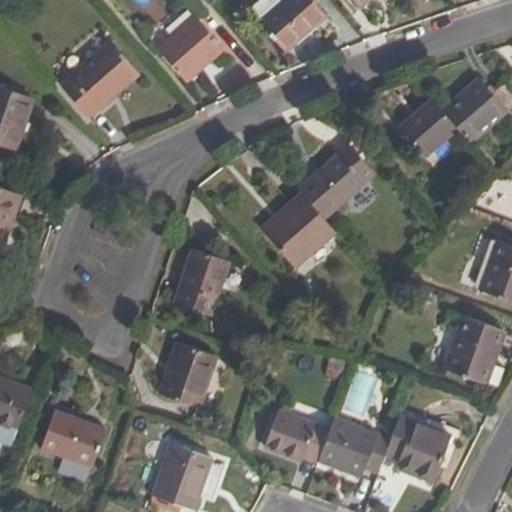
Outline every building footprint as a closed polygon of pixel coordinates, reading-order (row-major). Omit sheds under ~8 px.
[(319,16),(304,0),(280,0),(253,25),(278,53),(319,16)] [(179,83),(216,48),(189,19),(151,53),(179,83)] [(60,92),(83,120),(95,110),(96,111),(136,77),(110,47),(70,81),(71,82),(60,92)] [(436,109),(432,113),(449,130),(463,143),(498,111),(502,114),(511,105),(511,99),(497,83),(485,94),(470,79),(436,109)] [(29,101),(0,88),(0,147),(9,151),(29,101)] [(418,159),(449,130),(432,113),(425,104),(394,133),(418,159)] [(292,188),(297,194),(328,226),(368,190),(362,182),(370,174),(337,138),(327,147),(332,151),(292,188)] [(0,235),(14,194),(0,188),(0,235)] [(293,266),(332,231),(328,226),(297,194),(259,230),(293,266)] [(481,290),(511,300),(511,243),(498,239),(481,290)] [(172,306),(206,318),(225,261),(192,250),(172,306)] [(441,365),(480,379),(499,326),(461,312),(441,365)] [(158,395),(196,408),(214,356),(176,343),(158,395)] [(0,428),(17,434),(31,394),(0,383),(0,428)] [(307,456),(319,460),(330,431),(279,413),(265,451),(303,465),(307,456)] [(42,453),(91,469),(104,433),(55,415),(42,453)] [(330,431),(319,460),(361,476),(366,466),(377,470),(386,450),(389,436),(336,415),(330,431)] [(389,436),(386,450),(400,455),(396,465),(433,479),(449,434),(397,415),(389,436)] [(145,509),(152,511),(176,511),(178,506),(190,510),(209,460),(168,446),(145,509)]
